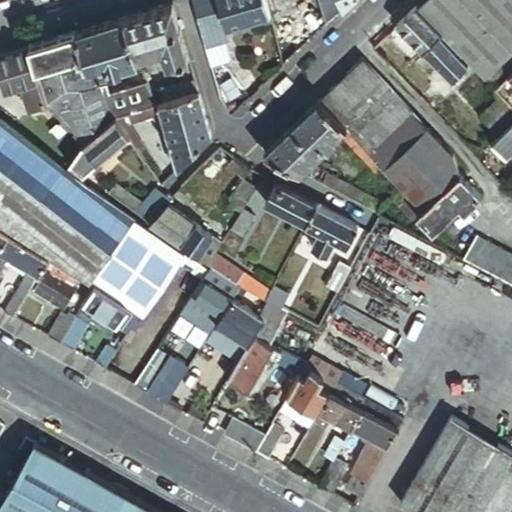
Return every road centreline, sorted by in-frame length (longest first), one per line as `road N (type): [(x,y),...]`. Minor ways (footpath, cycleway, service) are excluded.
road 1 (unclassified): [(0,365),(262,511)]
road 2 (residential): [(241,147),(390,0)]
